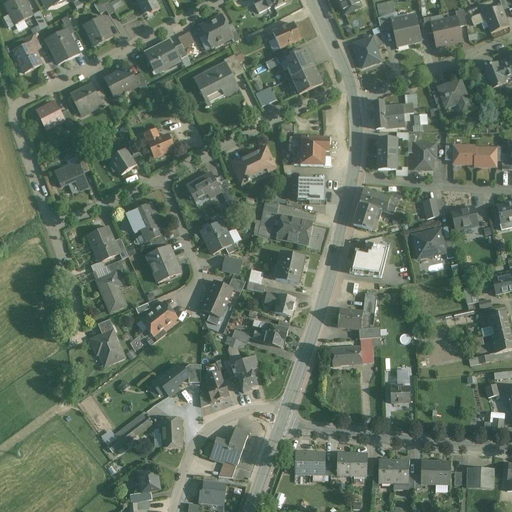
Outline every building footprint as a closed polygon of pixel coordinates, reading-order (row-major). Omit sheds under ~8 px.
[(24,0),(16,0),(4,6),(9,16),(3,19),(8,30),(15,27),(34,17),(33,16),(24,0)] [(155,0),(136,0),(144,15),(150,12),(151,15),(160,10),(155,0)] [(251,0),(259,14),(273,7),(275,10),(286,4),(284,1),(286,0),(251,0)] [(357,0),(338,0),(345,15),(361,8),(357,0)] [(100,1),(93,5),(100,16),(106,12),(102,6),(100,1)] [(109,2),(102,6),(106,12),(109,16),(115,13),(109,2)] [(501,7),(483,14),(480,16),(480,15),(471,19),(474,27),(483,23),(486,22),(491,34),(509,27),(501,7)] [(463,11),(455,13),(456,19),(457,19),(459,28),(466,27),(463,11)] [(40,13),(33,16),(34,17),(40,28),(47,24),(40,13)] [(393,16),(378,19),(381,32),(392,29),(391,22),(394,22),(393,16)] [(222,17),(200,27),(205,36),(200,39),(206,52),(233,38),(227,27),(222,17)] [(394,22),(391,22),(392,29),(396,47),(422,41),(416,17),(394,22)] [(68,18),(61,21),(66,31),(67,31),(69,35),(75,32),(68,18)] [(102,18),(84,28),(95,48),(96,47),(95,46),(102,43),(103,44),(113,39),(102,18)] [(430,18),(423,20),(425,29),(427,35),(433,34),(431,24),(432,24),(430,18)] [(456,19),(444,22),(449,45),(462,42),(459,28),(457,19),(456,19)] [(432,24),(431,24),(433,34),(437,48),(449,45),(444,22),(432,24)] [(241,40),(233,24),(227,27),(233,38),(235,43),(241,40)] [(294,24),(273,34),(280,50),(301,40),(294,24)] [(425,29),(420,30),(422,41),(428,40),(427,35),(425,29)] [(66,31),(48,40),(52,49),(50,50),(57,64),(78,53),(69,35),(67,31),(66,31)] [(189,33),(178,39),(181,45),(183,50),(195,44),(189,33)] [(375,34),(351,42),(357,60),(381,52),(375,34)] [(34,35),(22,41),(25,46),(31,44),(34,50),(41,47),(34,35)] [(169,42),(146,54),(152,66),(156,65),(160,72),(179,62),(169,42)] [(25,46),(14,52),(13,52),(14,53),(25,74),(24,74),(25,75),(26,75),(26,74),(42,66),(42,65),(34,50),(31,44),(25,46)] [(181,45),(175,48),(181,60),(187,57),(183,50),(181,45)] [(306,50),(286,60),(290,69),(288,71),(291,79),(314,68),(306,50)] [(235,56),(229,59),(234,70),(229,72),(230,72),(241,67),(235,56)] [(498,64),(485,69),(487,74),(491,86),(492,90),(505,86),(503,80),(511,76),(511,57),(510,58),(511,63),(499,67),(498,64)] [(276,58),(266,64),(269,70),(280,65),(276,58)] [(229,72),(226,65),(195,81),(204,99),(221,90),(225,97),(238,90),(233,79),(244,74),(241,67),(230,72),(229,72)] [(129,68),(104,81),(114,99),(139,87),(135,79),(129,68)] [(314,68),(291,79),(299,96),(322,85),(314,68)] [(491,86),(487,74),(479,77),(485,88),(491,86)] [(141,76),(135,79),(139,87),(142,93),(148,90),(141,76)] [(260,82),(255,85),(259,92),(264,90),(260,82)] [(459,82),(437,91),(437,92),(444,108),(445,111),(445,109),(458,103),(462,114),(461,114),(461,115),(462,114),(463,114),(473,110),(468,98),(466,99),(459,82)] [(92,85),(70,96),(81,117),(89,113),(88,111),(101,104),(98,97),(92,85)] [(271,88),(255,95),(262,108),(277,101),(271,88)] [(437,92),(432,94),(438,110),(444,108),(437,92)] [(109,105),(104,94),(98,97),(101,104),(103,109),(109,105)] [(402,107),(384,109),(384,103),(374,104),(376,131),(404,128),(403,116),(402,107)] [(55,104),(37,113),(47,131),(64,122),(61,115),(55,104)] [(412,106),(402,107),(403,116),(413,115),(412,106)] [(73,125),(67,112),(61,115),(64,122),(67,128),(73,125)] [(423,132),(423,125),(428,125),(428,115),(414,115),(414,131),(423,132)] [(168,135),(160,139),(156,131),(145,136),(155,160),(175,151),(173,146),(175,146),(171,137),(169,138),(168,135)] [(324,140),(302,139),(302,140),(290,139),(290,149),(294,149),(294,166),(301,166),(301,167),(325,168),(325,154),(330,154),(330,153),(329,153),(330,146),(331,146),(331,139),(324,139),(324,140)] [(134,141),(128,144),(134,156),(139,154),(134,141)] [(396,142),(379,141),(378,171),(396,171),(396,142)] [(436,145),(415,145),(414,154),(414,171),(433,171),(433,158),(436,158),(436,145)] [(475,147),(453,147),(453,166),(474,166),(475,149),(475,147)] [(266,149),(241,160),(246,171),(237,176),(242,186),(276,169),(266,149)] [(496,150),(475,149),(474,166),(474,168),(496,168),(496,150)] [(126,150),(109,161),(112,164),(110,166),(113,173),(117,172),(121,177),(137,166),(126,150)] [(82,153),(75,156),(78,164),(79,164),(81,170),(87,167),(82,153)] [(510,155),(502,155),(502,171),(511,172),(511,166),(510,166),(510,155)] [(241,160),(232,165),(237,176),(246,171),(241,160)] [(78,164),(55,174),(62,189),(76,183),(80,193),(89,188),(81,170),(79,164),(78,164)] [(211,174),(187,187),(195,202),(207,195),(210,199),(221,193),(217,186),(211,174)] [(326,181),(298,180),(297,192),(325,193),(326,181)] [(226,181),(217,186),(221,193),(223,196),(230,193),(226,181)] [(391,198),(364,190),(353,226),(371,232),(372,232),(376,233),(382,212),(386,213),(391,198)] [(325,193),(297,192),(297,202),(310,203),(310,206),(324,206),(324,203),(325,203),(325,193)] [(231,207),(236,204),(230,193),(225,196),(231,207)] [(401,197),(392,194),(391,198),(386,213),(394,216),(398,201),(400,202),(401,197)] [(421,203),(427,221),(441,217),(435,199),(421,203)] [(277,204),(265,202),(263,213),(275,215),(277,204)] [(511,203),(497,207),(500,217),(496,218),(498,225),(501,224),(502,226),(511,223),(511,203)] [(152,204),(126,215),(132,229),(135,228),(137,233),(134,234),(135,235),(144,231),(146,235),(138,238),(141,245),(146,243),(146,244),(149,242),(164,236),(165,235),(152,204)] [(472,208),(468,209),(466,211),(465,211),(463,209),(457,210),(456,213),(452,214),(456,231),(462,229),(463,230),(470,229),(471,227),(478,226),(476,220),(477,219),(477,215),(475,214),(474,209),(473,209),(472,208)] [(275,215),(263,213),(260,227),(272,229),(275,215)] [(221,215),(210,220),(213,226),(220,223),(221,223),(224,221),(221,215)] [(313,224),(282,217),(277,240),(308,247),(313,224)] [(399,222),(389,219),(384,236),(396,240),(399,230),(401,231),(403,224),(399,222)] [(213,226),(201,233),(207,244),(226,234),(221,223),(220,223),(213,226)] [(108,227),(87,237),(94,252),(96,251),(101,262),(99,263),(99,264),(103,262),(120,255),(115,242),(108,227)] [(441,231),(412,237),(417,261),(446,254),(443,242),(441,231)] [(226,234),(207,244),(213,256),(225,249),(232,246),(232,245),(226,234)] [(164,236),(149,242),(152,248),(155,247),(166,242),(164,236)] [(128,258),(120,240),(115,242),(120,255),(122,261),(128,258)] [(452,240),(443,242),(446,254),(454,252),(452,240)] [(166,242),(155,247),(157,252),(168,247),(166,242)] [(232,246),(225,249),(228,255),(239,250),(236,244),(232,245),(232,246)] [(372,250),(354,246),(350,263),(368,266),(370,259),(372,251),(372,250)] [(157,252),(146,257),(158,284),(181,274),(169,247),(168,247),(157,252)] [(375,251),(372,251),(370,259),(381,262),(383,253),(375,251)] [(305,259),(282,253),(276,281),(299,286),(305,259)] [(222,272),(240,275),(242,260),(224,257),(222,272)] [(121,261),(108,267),(111,276),(116,274),(117,276),(126,272),(121,261)] [(99,264),(91,267),(94,273),(95,272),(105,268),(103,262),(99,264)] [(116,274),(111,276),(108,267),(105,268),(95,272),(106,298),(104,299),(110,313),(126,306),(120,292),(119,292),(117,288),(121,286),(117,276),(116,274)] [(393,272),(380,269),(378,276),(392,279),(393,272)] [(263,274),(251,271),(249,283),(261,286),(263,274)] [(392,279),(378,276),(376,284),(379,285),(390,287),(392,279)] [(511,280),(511,277),(499,280),(498,276),(491,278),(496,296),(511,292),(511,280)] [(246,283),(232,280),(228,288),(233,290),(233,291),(241,294),(246,283)] [(228,288),(215,282),(208,297),(227,304),(233,291),(233,290),(228,288)] [(261,286),(249,283),(247,291),(264,294),(266,287),(261,286)] [(296,300),(279,296),(268,293),(265,304),(270,305),(269,313),(291,319),(296,300)] [(475,293),(465,295),(467,306),(478,304),(475,293)] [(377,296),(365,295),(364,308),(375,310),(377,296)] [(227,304),(208,297),(202,311),(210,315),(220,319),(227,304)] [(490,301),(478,304),(479,310),(492,308),(490,301)] [(165,303),(141,321),(147,329),(171,311),(165,303)] [(148,304),(136,309),(138,315),(150,310),(148,304)] [(375,310),(364,308),(363,313),(361,331),(359,331),(359,341),(360,341),(380,339),(380,329),(373,330),(375,310)] [(171,311),(147,329),(154,337),(163,330),(177,319),(171,311)] [(363,313),(340,311),(338,328),(359,331),(361,331),(363,313)] [(459,323),(475,321),(474,313),(458,315),(459,323)] [(505,313),(487,317),(488,324),(492,323),(494,335),(509,332),(505,313)] [(220,319),(210,315),(207,322),(217,326),(220,319)] [(110,321),(98,326),(103,337),(113,332),(113,333),(115,332),(110,321)] [(290,325),(279,321),(278,328),(289,331),(290,325)] [(278,328),(269,326),(262,324),(260,330),(268,331),(267,334),(256,331),(253,341),(265,344),(264,345),(282,349),(284,341),(286,342),(289,331),(278,328)] [(163,330),(154,337),(157,342),(167,335),(163,330)] [(103,337),(92,342),(98,355),(99,355),(103,356),(107,366),(124,359),(113,333),(113,332),(103,337)] [(511,343),(509,332),(494,335),(497,346),(493,347),(495,354),(511,350),(511,343)] [(250,338),(240,334),(238,341),(248,344),(250,338)] [(360,341),(361,348),(372,347),(381,347),(380,339),(360,341)] [(242,342),(233,345),(237,357),(245,354),(242,342)] [(372,347),(361,348),(362,366),(374,365),(372,347)] [(361,348),(331,350),(333,368),(362,366),(361,348)] [(489,356),(479,358),(480,365),(491,363),(489,356)] [(241,363),(236,365),(237,367),(232,368),(235,378),(236,380),(238,379),(243,393),(244,394),(252,392),(251,390),(258,388),(253,372),(258,370),(255,358),(241,363)] [(480,365),(479,358),(469,360),(471,367),(480,365)] [(178,366),(153,385),(161,395),(165,392),(170,397),(178,391),(176,388),(189,377),(189,366),(182,371),(178,366)] [(201,366),(189,366),(189,377),(188,384),(200,384),(201,366)] [(231,366),(225,368),(230,379),(235,378),(232,368),(231,366)] [(217,368),(207,371),(209,376),(219,373),(217,368)] [(209,376),(203,378),(206,388),(207,388),(209,394),(212,403),(230,397),(225,382),(222,383),(219,373),(209,376)] [(410,388),(398,389),(398,385),(390,385),(391,404),(410,404),(410,388)] [(495,385),(485,388),(488,399),(498,396),(495,385)] [(209,394),(200,396),(201,408),(213,405),(212,403),(209,394)] [(505,415),(493,414),(492,431),(503,432),(505,415)] [(147,417),(117,440),(121,447),(152,423),(147,417)] [(181,420),(155,421),(156,431),(162,430),(163,450),(182,449),(181,420)] [(230,445),(216,441),(210,460),(224,465),(225,462),(237,466),(238,466),(249,435),(235,430),(230,445)] [(310,454),(295,454),(295,476),(310,476),(310,454)] [(325,454),(310,454),(310,476),(325,477),(325,464),(325,454)] [(352,455),(337,455),(337,464),(337,477),(352,478),(352,455)] [(367,455),(352,455),(352,478),(367,478),(367,455)] [(225,462),(224,465),(219,479),(232,480),(237,466),(225,462)] [(394,462),(379,462),(379,475),(379,484),(394,485),(394,462)] [(409,462),(394,462),(394,485),(408,485),(409,485),(409,476),(409,462)] [(436,463),(421,463),(421,476),(421,485),(435,485),(436,463)] [(451,463),(436,463),(435,485),(450,486),(451,463)] [(157,470),(138,474),(141,494),(142,495),(151,493),(161,492),(157,470)] [(494,471),(468,471),(467,489),(493,490),(494,471)] [(463,474),(455,474),(454,487),(462,487),(463,474)] [(226,486),(203,483),(202,493),(200,493),(199,504),(224,507),(226,486)] [(151,493),(142,495),(141,494),(139,495),(140,504),(149,502),(152,502),(151,493)] [(139,495),(130,496),(132,505),(137,504),(140,504),(139,495)] [(140,504),(137,504),(137,511),(149,511),(149,502),(140,504)]
